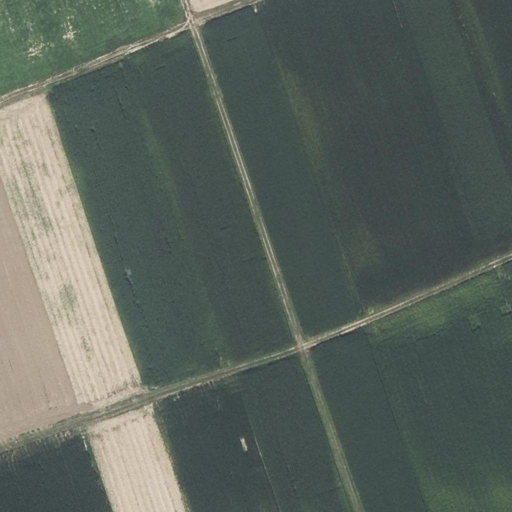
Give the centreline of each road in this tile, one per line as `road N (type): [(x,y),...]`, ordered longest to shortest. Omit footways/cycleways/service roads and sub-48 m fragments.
road 1 (track): [(0,450),(308,344),(511,254)]
road 2 (track): [(191,0),(364,511)]
road 3 (track): [(0,102),(254,0)]
